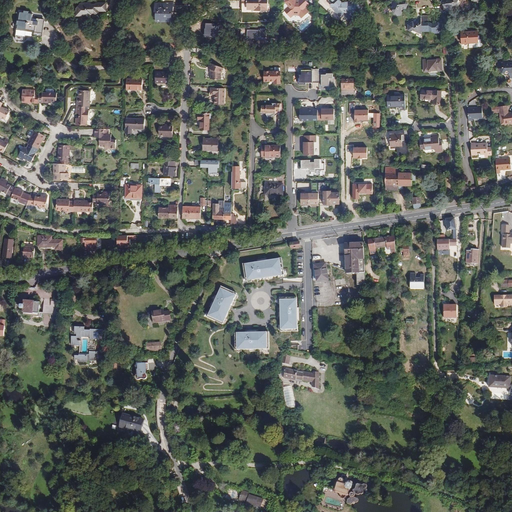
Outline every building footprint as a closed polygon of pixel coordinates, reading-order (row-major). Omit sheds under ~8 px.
[(242,0),(242,1),(245,1),(245,2),(247,2),(247,9),(268,9),(268,0),(242,0)] [(294,0),(284,0),(285,1),(288,5),(284,10),(285,11),(286,10),(291,15),(293,13),(301,13),(303,15),(307,12),(308,13),(310,11),(305,5),(308,2),(306,0),(301,0),(299,2),(296,2),(294,0)] [(342,2),(339,0),(328,0),(332,3),(331,4),(330,5),(331,6),(331,7),(332,7),(333,7),(334,7),(336,7),(340,11),(341,10),(344,13),(345,12),(347,14),(346,17),(353,17),(353,14),(355,12),(355,13),(357,13),(359,11),(362,8),(359,4),(358,3),(355,3),(355,2),(351,2),(351,1),(349,1),(349,2),(345,2),(342,2)] [(403,0),(400,0),(396,1),(390,2),(390,4),(393,5),(392,8),(389,8),(388,10),(389,12),(392,12),(394,14),(397,14),(398,16),(401,15),(403,12),(401,11),(402,9),(405,9),(406,9),(408,4),(407,1),(404,1),(403,0)] [(459,0),(441,0),(441,2),(447,10),(452,10),(453,8),(459,7),(461,2),(459,0)] [(155,20),(172,21),(172,11),(173,11),(174,2),(165,2),(165,4),(154,3),(154,12),(155,12),(155,20)] [(106,11),(106,3),(95,3),(94,4),(94,6),(91,6),(91,4),(90,3),(80,3),(76,9),(76,16),(81,16),(81,15),(85,15),(86,16),(90,16),(91,14),(95,14),(96,15),(100,11),(106,11)] [(22,21),(19,21),(17,21),(17,24),(17,25),(18,25),(18,26),(18,28),(21,28),(21,29),(26,30),(26,29),(35,30),(35,32),(43,33),(44,26),(42,25),(43,19),(37,18),(36,21),(32,20),(32,16),(33,14),(28,13),(24,13),(20,12),(19,16),(23,17),(22,21)] [(421,18),(422,32),(432,31),(439,31),(442,30),(441,23),(442,23),(442,20),(437,20),(437,22),(435,22),(435,23),(429,23),(428,15),(421,16),(421,18)] [(416,36),(422,39),(422,32),(421,18),(415,23),(413,21),(408,25),(408,30),(415,34),(416,33),(416,36)] [(212,23),(206,23),(206,29),(204,29),(204,35),(215,36),(214,40),(221,41),(221,32),(219,32),(219,26),(212,26),(212,23)] [(267,28),(261,28),(260,30),(248,30),(248,32),(245,32),(245,35),(247,36),(247,38),(255,38),(255,39),(258,39),(258,44),(266,44),(267,28)] [(480,42),(480,39),(478,39),(477,31),(461,32),(462,46),(472,45),(472,47),(481,47),(483,45),(483,43),(482,42),(480,42)] [(452,45),(446,45),(446,50),(444,50),(444,54),(452,53),(452,45)] [(437,71),(442,71),(441,59),(436,60),(428,61),(428,60),(424,61),(424,72),(429,72),(429,71),(437,70),(437,71)] [(510,78),(511,77),(511,62),(507,63),(505,61),(500,62),(498,65),(500,66),(499,68),(502,73),(504,73),(505,74),(508,74),(510,76),(510,78)] [(223,68),(210,63),(208,69),(212,70),(211,74),(211,79),(221,79),(221,73),(223,68)] [(299,86),(306,86),(306,84),(309,84),(309,82),(319,82),(318,70),(302,70),(302,75),(300,75),(300,78),(298,78),(298,83),(299,86)] [(274,79),(274,81),(274,83),(280,83),(280,71),(264,71),(264,81),(271,81),(271,79),(274,79)] [(169,72),(156,72),(155,83),(169,83),(169,72)] [(321,75),(321,86),(329,86),(329,78),(333,78),(333,74),(327,74),(327,75),(321,75)] [(143,79),(127,79),(126,90),(142,90),(143,79)] [(356,81),(343,81),(343,95),(356,95),(356,81)] [(225,88),(211,88),(211,94),(215,95),(215,104),(225,105),(225,88)] [(34,103),(38,103),(38,95),(35,95),(35,90),(22,90),(22,102),(34,103)] [(86,106),(90,106),(90,90),(79,90),(79,95),(79,100),(77,100),(77,106),(85,106),(86,106)] [(440,105),(441,91),(435,91),(422,91),(421,98),(434,99),(434,104),(440,105)] [(43,93),(38,93),(38,95),(38,103),(48,103),(48,101),(51,101),(57,102),(57,93),(43,92),(43,93)] [(401,107),(406,106),(405,95),(387,95),(387,107),(401,107)] [(3,103),(0,101),(0,117),(6,120),(10,111),(5,108),(5,109),(1,106),(3,103)] [(280,111),(280,103),(272,103),(272,105),(261,105),(261,112),(266,112),(268,117),(275,113),(275,112),(277,112),(277,111),(280,111)] [(355,103),(350,103),(350,114),(355,114),(355,122),(360,122),(360,120),(369,120),(369,110),(355,110),(355,103)] [(505,124),(511,123),(511,112),(508,113),(508,105),(499,106),(499,109),(500,114),(503,114),(505,124)] [(85,109),(85,106),(77,106),(77,114),(80,114),(80,118),(76,118),(76,125),(87,125),(87,120),(89,120),(89,110),(85,109)] [(318,110),(318,120),(334,120),(334,108),(322,108),(322,110),(318,110)] [(483,118),(482,108),(477,108),(468,109),(468,120),(473,120),(473,118),(483,118)] [(300,109),(300,120),(318,120),(318,110),(314,110),(314,109),(300,109)] [(210,113),(198,113),(198,120),(201,120),(200,130),(209,130),(210,113)] [(145,119),(126,118),(126,134),(132,134),(132,129),(145,129),(145,119)] [(173,137),(173,125),(164,125),(164,126),(159,126),(159,135),(163,135),(163,137),(173,137)] [(104,134),(104,129),(96,128),(95,137),(100,137),(99,144),(105,145),(105,148),(116,148),(116,139),(111,139),(111,134),(104,134)] [(35,130),(28,143),(29,144),(39,149),(41,145),(40,145),(45,136),(35,130)] [(404,130),(397,131),(398,135),(401,135),(402,141),(406,141),(404,130)] [(398,135),(397,131),(385,133),(386,146),(397,145),(398,154),(409,153),(407,140),(406,141),(402,141),(401,135),(398,135)] [(420,140),(421,149),(424,149),(424,150),(435,149),(436,152),(443,152),(443,141),(439,142),(438,134),(433,135),(433,138),(424,139),(424,140),(420,140)] [(304,142),(304,155),(314,155),(314,142),(316,142),(316,136),(304,136),(304,142)] [(0,150),(4,153),(10,140),(6,138),(4,141),(0,139),(0,150)] [(218,139),(204,139),(203,150),(218,151),(218,139)] [(38,150),(39,149),(29,144),(27,148),(25,147),(23,150),(18,158),(23,160),(24,158),(31,162),(36,154),(36,153),(37,150),(38,150)] [(471,146),(472,155),(477,154),(477,153),(481,153),(481,154),(484,154),(488,153),(488,155),(492,155),(492,147),(487,147),(487,144),(476,145),(476,144),(471,144),(471,146)] [(66,164),(70,164),(70,159),(69,159),(69,152),(69,145),(59,145),(58,159),(61,159),(61,164),(66,164)] [(281,156),(281,145),(262,145),(262,156),(266,156),(266,157),(271,156),(281,156)] [(367,148),(354,148),(354,157),(359,158),(363,159),(363,158),(367,158),(367,148)] [(496,159),(497,174),(501,172),(501,170),(511,169),(510,158),(496,159)] [(310,160),(301,160),(301,168),(310,168),(310,170),(316,170),(316,168),(321,168),(320,159),(315,159),(315,161),(310,161),(310,160)] [(176,167),(176,161),(161,160),(161,165),(165,165),(163,175),(176,177),(177,167),(176,167)] [(219,161),(201,160),(201,167),(209,168),(209,172),(217,173),(218,168),(219,168),(219,161)] [(61,164),(54,163),(53,173),(55,173),(55,180),(69,180),(69,173),(66,173),(66,164),(61,164)] [(240,166),(232,166),(232,187),(246,187),(246,181),(240,181),(240,166)] [(399,185),(403,185),(412,186),(412,180),(415,180),(415,175),(415,173),(412,173),(400,173),(400,168),(394,168),(394,167),(385,167),(386,191),(399,191),(399,189),(399,185)] [(6,180),(1,178),(0,179),(0,191),(1,192),(2,191),(12,196),(15,188),(6,183),(5,182),(6,180)] [(171,178),(149,178),(149,184),(155,184),(155,192),(160,193),(160,186),(171,186),(171,178)] [(283,184),(265,183),(265,195),(283,195),(283,184)] [(326,183),(312,183),(312,192),(318,192),(318,190),(323,190),(326,190),(326,183)] [(353,183),(352,199),(359,199),(359,194),(373,194),(373,183),(353,183)] [(142,185),(126,185),(125,198),(142,198),(142,185)] [(28,204),(31,195),(23,192),(24,191),(15,188),(12,196),(11,197),(20,200),(19,202),(27,205),(28,204)] [(326,190),(323,190),(323,203),(340,204),(340,191),(332,191),(332,190),(326,190)] [(93,202),(93,203),(103,203),(103,205),(110,205),(110,192),(105,192),(105,194),(103,194),(93,194),(93,202)] [(312,192),(301,192),(301,205),(319,205),(319,192),(318,192),(312,192)] [(36,196),(31,195),(28,204),(34,205),(40,206),(39,207),(47,208),(48,196),(43,195),(43,197),(41,197),(36,196)] [(420,203),(420,197),(412,198),(413,204),(414,204),(414,209),(421,208),(420,203)] [(65,212),(74,212),(74,211),(74,202),(70,202),(66,201),(66,200),(57,200),(56,210),(65,210),(65,212)] [(74,211),(93,212),(93,203),(93,202),(89,202),(84,202),(84,201),(75,200),(74,202),(74,211)] [(224,203),(224,201),(219,201),(219,204),(213,204),(213,219),(224,219),(224,212),(224,208),(224,203)] [(178,205),(178,202),(176,202),(176,205),(169,205),(168,208),(159,208),(159,218),(178,218),(178,205)] [(201,207),(183,206),(182,218),(201,219),(201,207)] [(456,229),(455,218),(446,219),(447,231),(456,229)] [(502,233),(501,247),(510,248),(510,243),(511,243),(511,233),(509,233),(510,226),(502,225),(501,233),(502,233)] [(136,235),(118,235),(118,245),(131,244),(131,239),(136,239),(136,235)] [(38,246),(56,246),(56,249),(63,249),(63,239),(52,239),(52,236),(38,236),(38,246)] [(396,255),(395,236),(368,240),(370,255),(377,253),(376,248),(383,247),(387,246),(388,250),(391,249),(391,254),(392,256),(396,255)] [(96,242),(96,238),(81,238),(81,242),(86,242),(86,244),(90,244),(90,249),(96,250),(96,242)] [(13,239),(5,239),(3,257),(11,258),(13,239)] [(437,239),(438,250),(450,250),(450,246),(456,246),(456,239),(437,239)] [(351,240),(346,241),(346,272),(346,273),(357,273),(357,285),(366,285),(365,240),(351,240)] [(23,256),(34,258),(35,247),(24,246),(23,256)] [(387,246),(383,247),(384,255),(391,254),(391,249),(388,250),(387,246)] [(401,247),(401,252),(404,252),(404,257),(410,257),(410,252),(411,252),(411,247),(401,247)] [(478,264),(479,250),(474,249),(474,251),(467,250),(467,263),(478,264)] [(284,275),(282,258),(243,264),(246,281),(284,275)] [(327,261),(314,263),(316,280),(329,279),(327,261)] [(410,288),(425,288),(425,275),(421,275),(421,278),(416,278),(416,273),(410,273),(410,288)] [(223,324),(237,293),(221,286),(207,317),(223,324)] [(62,295),(63,290),(55,289),(54,299),(62,299),(62,295)] [(511,294),(495,295),(495,303),(501,303),(501,307),(508,306),(507,303),(511,303),(511,294)] [(298,331),(297,297),(280,298),(281,332),(298,331)] [(44,298),(43,313),(57,314),(58,300),(44,298)] [(39,316),(39,312),(40,302),(33,301),(30,301),(24,301),(24,304),(21,304),(20,305),(20,308),(21,309),(24,309),(23,315),(39,316)] [(457,305),(444,305),(444,318),(457,318),(457,305)] [(164,310),(152,312),(154,323),(171,320),(170,311),(164,312),(164,310)] [(90,359),(97,360),(97,356),(99,356),(99,350),(96,350),(97,339),(103,339),(103,328),(91,327),(91,328),(87,328),(87,324),(75,324),(75,335),(72,335),(71,344),(76,344),(76,345),(79,345),(79,354),(75,354),(75,358),(79,358),(79,361),(90,361),(90,359)] [(269,349),(269,332),(235,332),(235,350),(269,349)] [(154,343),(146,344),(148,353),(155,353),(154,343)] [(285,371),(284,378),(302,382),(303,381),(313,382),(312,388),(319,390),(319,373),(314,372),(313,375),(309,374),(309,373),(291,369),(292,365),(288,364),(290,356),(283,354),(282,363),(280,370),(285,371)] [(149,370),(148,363),(142,363),(142,362),(137,362),(137,367),(136,367),(136,374),(136,375),(135,376),(135,377),(136,378),(137,379),(138,380),(140,380),(140,379),(141,379),(142,379),(143,379),(144,379),(145,379),(146,379),(147,378),(147,377),(148,377),(147,375),(147,374),(146,374),(148,370),(149,370)] [(504,376),(490,375),(489,387),(503,388),(504,376)] [(455,398),(439,395),(438,402),(454,405),(455,398)] [(144,420),(123,414),(120,427),(140,432),(144,420)] [(334,489),(326,486),(323,488),(322,494),(323,496),(326,496),(327,496),(336,499),(341,496),(342,498),(343,498),(345,497),(346,496),(347,496),(349,495),(350,497),(348,499),(347,502),(348,504),(351,505),(353,504),(353,502),(354,502),(356,502),(358,502),(359,500),(358,498),(355,497),(356,494),(358,495),(361,494),(362,494),(363,493),(365,489),(367,488),(367,486),(366,484),(364,484),(362,485),(358,483),(356,484),(355,489),(353,490),(351,492),(352,488),(353,485),(352,482),(348,481),(346,482),(345,483),(342,482),(343,480),(342,478),(341,478),(339,479),(338,481),(337,481),(336,482),(334,489)] [(264,499),(249,495),(249,493),(242,491),(239,499),(247,501),(246,503),(261,507),(264,499)]
